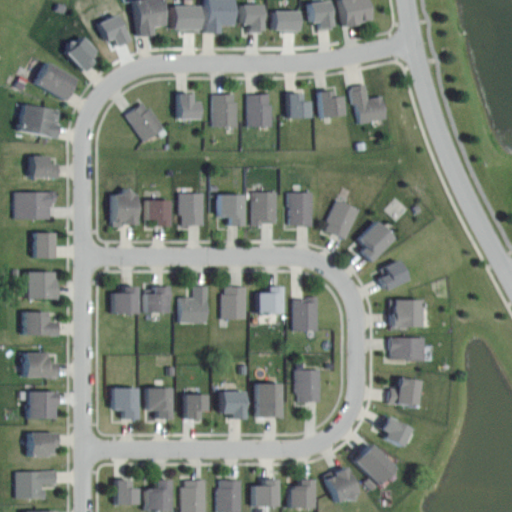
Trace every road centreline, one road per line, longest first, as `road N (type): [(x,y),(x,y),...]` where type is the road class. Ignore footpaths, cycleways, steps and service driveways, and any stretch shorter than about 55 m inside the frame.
road 1 (residential): [(416,44),(322,64),(172,62),(136,70),(106,90),(86,156),(86,511)]
road 2 (residential): [(358,357),(353,295),(341,275),(311,258),(87,257)]
road 3 (residential): [(358,357),(353,406),(317,444),(87,448)]
road 4 (tertiary): [(511,281),(446,146),(408,0)]
